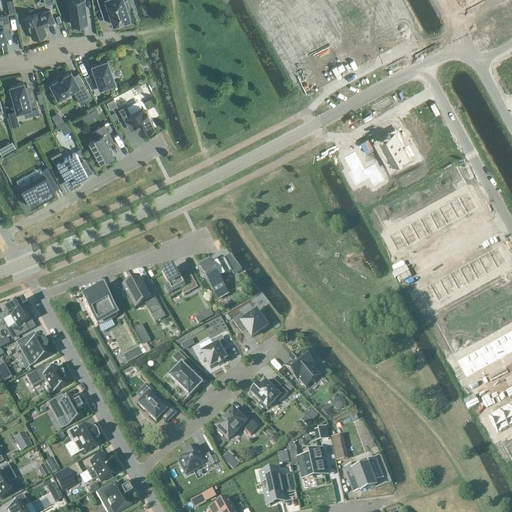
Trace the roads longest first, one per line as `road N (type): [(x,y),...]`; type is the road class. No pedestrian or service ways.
road 1 (tertiary): [(21,265),(320,122)]
road 2 (residential): [(39,297),(137,475)]
road 3 (residential): [(137,475),(281,337)]
road 4 (residential): [(4,234),(163,143)]
road 5 (residential): [(39,297),(205,240)]
road 6 (unclassified): [(504,219),(422,65)]
road 7 (residential): [(0,66),(135,35)]
